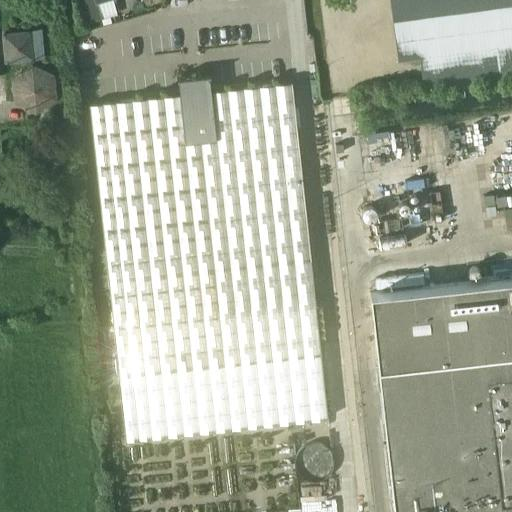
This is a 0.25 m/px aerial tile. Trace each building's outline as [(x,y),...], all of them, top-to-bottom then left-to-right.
[(79,0),(86,23),(101,18),(96,1),(99,0),(79,0)] [(419,57),(423,89),(511,77),(511,0),(389,0),(398,60),(419,57)] [(109,16),(101,18),(103,24),(111,22),(109,16)] [(44,59),(42,29),(2,32),(4,63),(44,59)] [(17,102),(37,111),(55,99),(53,77),(33,67),(15,80),(17,102)] [(178,94),(89,103),(119,376),(126,439),(328,417),(321,354),(291,81),(211,90),(210,75),(193,76),(177,78),(178,94)] [(371,173),(371,182),(419,180),(418,171),(371,173)] [(394,511),(511,511),(511,277),(370,293),(394,511)] [(268,471),(302,469),(301,453),(267,455),(268,471)]
